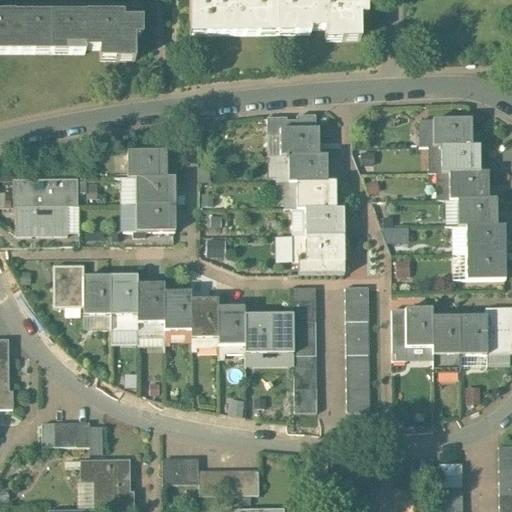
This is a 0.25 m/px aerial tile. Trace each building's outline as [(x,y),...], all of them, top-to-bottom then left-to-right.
[(234,0),(189,0),(189,39),(308,38),(308,34),(323,34),(323,44),(358,44),(358,20),(366,20),(366,3),(346,3),(345,0),(234,0)] [(123,18),(0,18),(0,57),(82,57),(82,51),(98,51),(98,64),(133,64),(133,40),(140,40),(140,23),(123,23),(123,18)] [(284,125),(284,122),(264,122),(266,160),(273,160),(278,160),(278,134),(312,134),(314,134),(314,120),(295,120),(295,125),(284,125)] [(470,124),(431,125),(431,151),(440,151),(470,150),(470,149),(468,149),(468,136),(470,136),(470,124)] [(312,134),(278,134),(278,160),(286,160),(317,160),(317,158),(315,158),(315,145),(317,145),(317,134),(314,134),(312,134)] [(478,163),(478,150),(470,150),(440,151),(440,178),(448,178),(478,178),(478,175),(476,175),(476,163),(478,163)] [(164,156),(126,156),(126,183),(134,183),(164,182),(164,156)] [(278,160),(273,160),(273,187),(285,187),(286,187),(286,160),(278,160)] [(317,160),(286,160),(286,187),(325,187),(325,184),(323,184),(323,172),(325,172),(325,160),(317,160)] [(478,178),(448,178),(448,204),(456,204),(486,203),(486,202),(485,202),(485,189),(486,189),(486,178),(478,178)] [(164,182),(134,183),(135,210),(173,209),(173,182),(164,182)] [(74,184),(14,184),(14,211),(66,211),(74,210),(74,184)] [(286,187),(285,187),(285,214),(304,214),(333,214),(333,212),(332,212),(332,199),(334,199),(333,187),(325,187),(286,187)] [(486,203),(456,204),(456,230),(465,230),(495,230),(495,228),(494,228),(493,216),(495,216),(495,203),(486,203)] [(173,236),(173,209),(135,210),(135,237),(173,236)] [(66,241),(66,211),(14,211),(14,241),(66,241)] [(341,226),(341,214),(333,214),(304,214),(304,241),(342,241),(342,238),(340,239),(340,226),(341,226)] [(502,244),(502,230),(495,230),(465,230),(465,258),(503,258),(503,256),(501,256),(501,244),(502,244)] [(342,241),(304,241),(304,268),(342,267),(342,265),(341,265),(341,253),(342,253),(342,241)] [(208,259),(221,259),(221,244),(208,243),(208,259)] [(503,270),(503,258),(465,258),(465,284),(503,284),(503,282),(501,282),(502,270),(503,270)] [(304,268),(297,268),(297,280),(342,279),(342,267),(304,268)] [(82,270),(52,270),(52,313),(82,312),(82,281),(82,270)] [(82,281),(82,312),(82,320),(109,320),(109,281),(82,281)] [(136,281),(109,281),(109,320),(109,332),(136,332),(136,288),(136,281)] [(163,288),(136,288),(136,332),(136,340),(163,340),(163,334),(163,296),(163,288)] [(315,291),(291,292),(291,304),(315,304),(315,291)] [(365,291),(344,291),(344,304),(366,304),(365,291)] [(189,304),(189,296),(163,296),(163,334),(190,334),(189,304)] [(216,304),(189,304),(190,334),(190,342),(217,342),(216,312),(216,304)] [(315,304),(291,304),(292,316),(315,315),(315,304)] [(366,304),(344,304),(344,315),(366,315),(366,304)] [(243,312),(216,312),(217,342),(217,350),(244,349),(244,320),(243,312)] [(511,312),(485,313),(485,321),(485,359),(511,358),(511,312)] [(431,314),(419,313),(407,314),(404,314),(405,352),(431,352),(431,347),(431,321),(431,314)] [(404,314),(390,314),(391,367),(405,366),(405,352),(404,314)] [(315,315),(292,316),(292,326),(315,326),(315,315)] [(366,315),(344,315),(344,325),(366,325),(366,315)] [(290,319),(244,320),(244,349),(244,358),(291,358),(290,319)] [(447,321),(447,323),(434,323),(434,321),(431,321),(431,347),(431,352),(432,374),(459,374),(459,359),(458,321),(447,321)] [(473,321),(473,323),(461,323),(461,321),(458,321),(459,359),(485,359),(485,321),(473,321)] [(366,325),(344,325),(344,336),(366,336),(366,325)] [(315,336),(315,326),(292,326),(292,337),(315,336)] [(315,348),(315,336),(292,337),(292,348),(315,348)] [(366,347),(366,336),(344,336),(345,348),(366,347)] [(8,343),(0,343),(0,363),(9,364),(8,343)] [(367,359),(366,347),(345,348),(345,359),(367,359)] [(316,359),(315,348),(292,348),(292,359),(316,359)] [(316,359),(292,359),(292,371),(316,370),(316,359)] [(367,359),(345,359),(345,370),(367,370),(367,359)] [(0,363),(0,414),(13,414),(13,396),(5,397),(4,370),(9,370),(9,364),(0,363)] [(316,382),(316,370),(292,371),(293,382),(316,382)] [(367,381),(367,370),(345,370),(345,382),(367,381)] [(367,392),(367,381),(345,382),(345,392),(367,392)] [(316,392),(316,382),(293,382),(293,393),(316,392)] [(316,404),(316,392),(293,393),(293,404),(316,404)] [(367,403),(367,392),(345,392),(345,404),(367,403)] [(367,415),(367,403),(345,404),(345,416),(367,415)] [(316,404),(293,404),(293,416),(316,415),(316,404)] [(54,452),(54,427),(41,427),(42,452),(54,452)] [(66,427),(54,427),(54,452),(66,452),(66,427)] [(77,427),(66,427),(66,452),(77,452),(77,427)] [(90,452),(89,427),(77,427),(77,452),(90,452)] [(511,511),(511,447),(496,448),(497,511),(511,511)] [(175,463),(162,463),(162,489),(175,488),(175,463)] [(187,463),(175,463),(175,488),(187,488),(187,463)] [(198,463),(187,463),(187,488),(199,487),(199,477),(199,476),(198,463)] [(130,464),(81,465),(81,487),(94,487),(94,511),(134,511),(135,496),(131,496),(131,469),(130,464)] [(461,511),(461,466),(439,467),(438,511),(461,511)] [(258,498),(257,474),(244,475),(245,499),(258,498)] [(211,475),(199,476),(199,487),(199,500),(211,500),(211,475)] [(223,499),(222,475),(211,475),(211,500),(223,499)] [(233,499),(233,475),(222,475),(223,499),(233,499)] [(245,499),(244,475),(233,475),(233,499),(245,499)]
